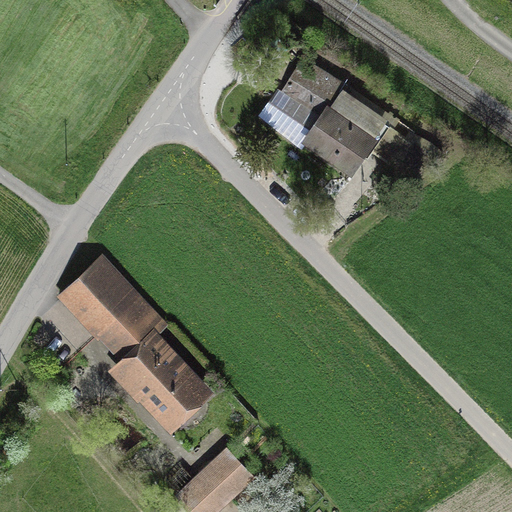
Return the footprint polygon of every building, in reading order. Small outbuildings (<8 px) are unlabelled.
[(298,142),(306,140),(350,171),(371,141),(377,145),(395,118),(351,88),(307,59),(274,105),(272,104),(264,116),(298,142)] [(412,134),(393,162),(402,168),(411,179),(442,152),(427,143),(412,134)] [(333,212),(324,204),(316,212),(324,221),(333,212)] [(103,257),(62,295),(125,361),(121,365),(173,420),(202,393),(151,338),(165,324),(103,257)] [(226,452),(180,496),(194,511),(198,511),(243,470),(226,452)]
